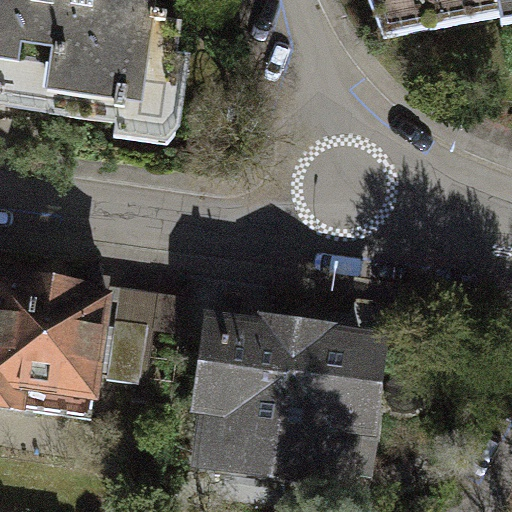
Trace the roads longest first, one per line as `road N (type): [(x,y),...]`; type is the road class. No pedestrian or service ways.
road 1 (residential): [(348,189),(268,228),(0,197)]
road 2 (residential): [(300,0),(348,189)]
road 3 (residential): [(348,189),(511,235)]
